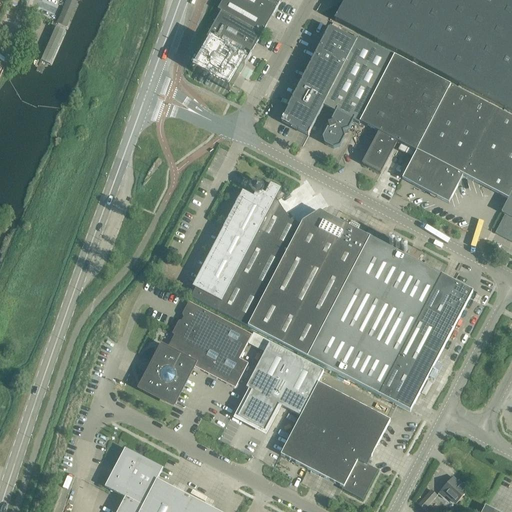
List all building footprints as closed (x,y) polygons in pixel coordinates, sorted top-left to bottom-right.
[(78,0),(67,0),(56,26),(68,32),(81,1),(78,0)] [(223,0),(218,10),(221,12),(262,35),(281,0),(223,0)] [(399,0),(345,0),(334,21),(377,43),(387,24),(399,0)] [(387,24),(377,43),(511,113),(511,0),(399,0),(387,24)] [(230,92),(246,63),(262,35),(221,12),(205,40),(203,45),(207,47),(193,71),(230,92)] [(53,67),(68,32),(56,26),(52,35),(47,33),(38,53),(35,60),(53,67)] [(308,136),(323,107),(357,42),(330,28),(281,122),(308,136)] [(36,41),(25,37),(22,46),(32,50),(36,41)] [(327,129),(322,138),(324,145),(333,149),(340,147),(345,138),(343,132),(349,130),(353,122),(359,125),(360,124),(394,57),(358,39),(357,42),(323,107),(335,113),(331,121),(332,123),(328,124),(329,128),(327,129)] [(451,87),(394,57),(360,124),(379,134),(363,165),(381,174),(397,143),(416,153),(451,87)] [(508,200),(511,192),(511,118),(451,87),(416,153),(402,180),(448,204),(463,176),(508,200)] [(224,235),(191,298),(272,340),(307,359),(309,360),(372,240),(370,239),(362,235),(334,220),(319,212),(297,226),(293,220),(290,222),(286,215),(277,201),(276,200),(281,192),(269,186),(265,194),(263,193),(263,192),(264,192),(264,191),(264,190),(264,189),(264,188),(264,187),(263,187),(263,186),(263,185),(262,185),(262,184),(261,184),(260,183),(259,183),(258,183),(257,183),(256,183),(255,183),(254,183),(253,184),(249,181),(248,183),(246,186),(246,187),(250,190),(250,191),(250,192),(251,192),(251,193),(251,194),(252,194),(252,195),(253,195),(253,196),(254,196),(253,197),(246,193),(244,196),(224,235)] [(511,192),(508,200),(501,213),(505,215),(495,234),(511,242),(511,192)] [(372,240),(309,360),(379,396),(442,276),(372,240)] [(442,276),(379,396),(410,412),(473,292),(442,276)] [(149,374),(141,389),(173,406),(194,367),(196,368),(235,389),(248,364),(239,360),(252,336),(189,303),(182,315),(182,316),(183,317),(184,317),(181,322),(180,322),(178,323),(172,334),(175,336),(168,348),(167,350),(162,348),(154,363),(154,364),(152,363),(147,372),(149,373),(149,374)] [(324,372),(272,345),(270,344),(246,388),(251,391),(238,418),(265,432),(279,406),(300,417),(324,372)] [(318,384),(299,420),(326,434),(344,443),(341,449),(350,454),(353,448),(371,458),(390,421),(318,384)] [(326,434),(299,420),(292,435),(281,456),(308,470),(326,434)] [(344,443),(326,434),(308,470),(343,488),(342,490),(362,501),(378,471),(367,466),(371,458),(353,448),(350,454),(341,449),(344,443)] [(108,481),(109,481),(105,488),(125,498),(118,511),(216,511),(157,481),(163,470),(156,466),(157,466),(150,462),(148,465),(126,453),(114,476),(112,474),(108,481)] [(456,504),(467,492),(453,479),(438,495),(443,499),(446,495),(456,504)] [(437,497),(431,491),(418,505),(424,511),(437,497)]
